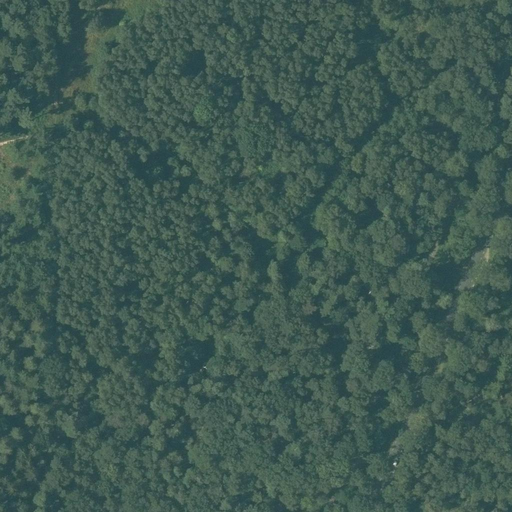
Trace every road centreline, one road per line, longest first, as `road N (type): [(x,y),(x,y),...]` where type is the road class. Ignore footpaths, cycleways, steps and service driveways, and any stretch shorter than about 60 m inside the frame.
road 1 (track): [(38,486),(56,436),(50,262),(60,57),(51,0)]
road 2 (secondary): [(371,511),(511,170)]
